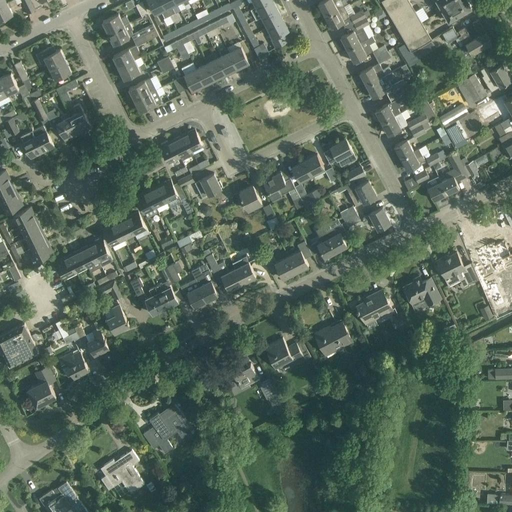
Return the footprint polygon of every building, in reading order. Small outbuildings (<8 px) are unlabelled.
[(36,9),(30,0),(12,0),(0,6),(0,19),(13,14),(10,7),(22,1),(28,13),(36,9)] [(148,0),(152,7),(155,13),(161,10),(165,18),(170,16),(161,0),(148,0)] [(175,0),(161,0),(170,16),(176,13),(172,5),(176,2),(175,0)] [(234,0),(230,2),(233,8),(237,16),(243,13),(238,4),(243,2),(242,0),(234,0)] [(272,0),(267,0),(258,5),(263,16),(277,9),(272,0)] [(323,0),(319,3),(325,15),(344,5),(345,5),(351,2),(353,0),(323,0)] [(412,51),(432,39),(431,39),(432,39),(409,0),(378,0),(380,2),(382,1),(406,42),(411,51),(412,51)] [(435,8),(437,12),(458,0),(436,0),(440,5),(435,8)] [(467,0),(458,0),(437,12),(440,17),(445,14),(449,21),(472,8),(467,0)] [(136,4),(142,16),(148,13),(142,1),(136,4)] [(233,8),(230,2),(219,7),(222,13),(233,8)] [(325,15),(323,16),(327,24),(329,23),(332,28),(344,21),(344,20),(351,16),(351,15),(355,13),(351,12),(349,13),(344,5),(325,15)] [(208,13),(211,18),(222,13),(219,7),(208,13)] [(383,8),(374,13),(377,17),(380,18),(386,15),(383,8)] [(277,9),(263,16),(266,21),(264,22),(266,28),(283,19),(277,9)] [(355,13),(351,15),(351,16),(355,23),(366,16),(371,14),(368,9),(364,11),(363,9),(355,13)] [(103,21),(108,32),(124,24),(119,13),(103,21)] [(198,18),(200,24),(211,18),(208,13),(198,18)] [(243,27),(249,24),(243,13),(237,16),(243,27)] [(215,22),(218,27),(229,21),(230,23),(235,21),(231,14),(215,22)] [(366,16),(355,23),(358,29),(363,27),(368,24),(370,23),(366,16)] [(187,23),(190,29),(200,24),(198,18),(193,20),(192,17),(186,20),(187,23)] [(266,28),(268,32),(271,38),(276,47),(288,41),(283,32),(288,30),(283,19),(266,28)] [(442,33),(447,41),(448,43),(459,37),(463,44),(464,45),(466,44),(472,53),(483,47),(492,42),(478,19),(472,23),(480,35),(472,40),(465,27),(458,31),(456,32),(453,27),(442,33)] [(130,36),(133,34),(131,30),(133,29),(129,22),(124,24),(108,32),(114,44),(130,36)] [(218,27),(215,22),(204,27),(206,32),(218,27)] [(141,29),(144,35),(156,29),(153,23),(141,29)] [(176,29),(179,34),(190,29),(187,23),(176,29)] [(249,37),(255,34),(249,24),(243,27),(249,37)] [(206,32),(204,27),(192,33),(195,38),(196,38),(199,44),(202,43),(202,40),(200,36),(206,32)] [(354,30),(341,36),(348,49),(357,44),(367,39),(369,38),(363,27),(358,29),(354,31),(354,30)] [(179,34),(176,29),(173,30),(172,28),(162,33),(166,41),(179,34)] [(147,41),(159,35),(156,29),(144,35),(147,41)] [(192,33),(181,38),(184,44),(195,38),(192,33)] [(249,37),(260,58),(269,53),(264,42),(260,44),(255,34),(249,37)] [(357,44),(348,49),(354,61),(367,55),(367,54),(373,51),(369,44),(375,41),(373,36),(369,38),(367,39),(357,44)] [(184,44),(181,38),(165,47),(167,52),(184,44)] [(432,39),(412,51),(415,55),(417,54),(419,57),(436,47),(432,39)] [(406,42),(398,46),(404,56),(411,51),(406,42)] [(379,48),(373,51),(376,57),(388,50),(384,44),(379,48)] [(47,61),(50,68),(66,60),(61,48),(55,51),(53,45),(36,53),(41,64),(47,61)] [(142,56),(139,50),(136,45),(129,48),(113,56),(119,67),(135,59),(142,56)] [(230,52),(238,67),(249,61),(241,47),(230,52)] [(388,50),(376,57),(379,63),(379,62),(380,63),(391,56),(388,50)] [(219,58),(226,73),(238,67),(230,52),(219,58)] [(157,61),(160,67),(172,61),(169,55),(157,61)] [(226,73),(219,58),(208,63),(215,78),(226,73)] [(147,68),(144,63),(138,66),(135,59),(119,67),(119,68),(118,69),(120,74),(122,73),(125,79),(134,74),(140,71),(147,68)] [(50,82),(56,79),(72,71),(66,60),(50,68),(54,74),(48,77),(50,82)] [(20,61),(14,64),(23,81),(29,78),(20,61)] [(163,73),(175,67),(172,61),(160,67),(163,73)] [(194,64),(193,62),(182,67),(183,69),(185,74),(188,80),(193,89),(204,84),(196,69),(197,69),(194,64)] [(372,66),(360,72),(367,84),(379,78),(392,71),(389,65),(383,69),(380,63),(379,62),(379,63),(373,66),(372,66)] [(208,63),(197,69),(196,69),(204,84),(215,78),(208,63)] [(502,63),(494,68),(477,78),(474,73),(457,83),(459,86),(459,87),(469,105),(476,101),(487,94),(481,83),(494,76),(501,86),(511,80),(502,63)] [(379,78),(367,84),(373,97),(392,87),(392,86),(389,80),(392,78),(393,73),(392,71),(379,78)] [(16,94),(21,92),(11,72),(0,77),(0,78),(8,94),(14,91),(16,94)] [(135,99),(156,89),(151,77),(129,88),(135,99)] [(185,89),(179,77),(173,80),(179,92),(185,89)] [(0,105),(11,100),(8,94),(0,78),(0,105)] [(79,85),(76,79),(66,84),(69,90),(79,85)] [(392,86),(392,87),(395,92),(407,86),(404,80),(392,86)] [(384,105),(376,110),(382,122),(401,112),(399,108),(401,104),(405,102),(407,99),(405,95),(410,93),(407,86),(395,92),(398,98),(388,103),(384,105)] [(38,97),(39,97),(44,95),(41,88),(30,93),(29,94),(32,100),(38,97)] [(162,100),(156,89),(135,99),(141,111),(162,100)] [(423,92),(418,95),(421,101),(426,99),(423,92)] [(32,100),(29,94),(23,97),(29,109),(34,106),(35,105),(32,100)] [(511,111),(511,113),(511,96),(505,100),(505,101),(498,105),(504,115),(511,111)] [(39,97),(38,97),(32,100),(35,105),(34,106),(41,120),(48,117),(46,113),(46,112),(39,97)] [(423,114),(407,122),(408,124),(408,123),(411,129),(428,121),(437,116),(427,98),(426,99),(421,101),(417,103),(423,114)] [(485,115),(496,108),(492,101),(475,111),(481,121),(486,117),(485,115)] [(77,112),(69,115),(78,133),(90,127),(90,128),(91,127),(79,103),(73,106),(77,112)] [(469,113),(463,103),(439,117),(445,127),(469,113)] [(67,139),(78,133),(69,115),(63,119),(61,115),(59,116),(55,108),(46,112),(46,113),(48,117),(54,129),(55,129),(54,128),(59,126),(66,140),(67,139)] [(401,112),(382,122),(389,134),(398,129),(404,126),(408,124),(407,122),(405,119),(401,112)] [(13,116),(6,120),(5,120),(9,128),(4,131),(7,137),(20,130),(13,116)] [(415,136),(426,130),(425,129),(431,126),(428,121),(437,116),(428,121),(411,129),(415,136)] [(511,116),(501,123),(504,129),(511,125),(511,116)] [(44,124),(32,130),(43,151),(54,146),(44,124)] [(184,134),(191,150),(203,144),(195,129),(184,134)] [(21,135),(24,142),(31,157),(43,151),(32,130),(21,135)] [(511,130),(499,137),(503,143),(511,138),(511,130)] [(193,154),(191,150),(184,134),(172,140),(180,155),(182,159),(193,154)] [(6,149),(11,147),(6,137),(1,139),(6,149)] [(332,148),(324,152),(330,162),(338,158),(347,154),(350,161),(357,158),(346,138),(331,146),(332,148)] [(407,138),(403,140),(395,145),(401,158),(414,151),(407,138)] [(511,138),(503,143),(503,145),(508,154),(511,158),(511,156),(511,138)] [(161,145),(169,161),(180,155),(172,140),(161,145)] [(438,160),(441,159),(446,155),(443,149),(438,152),(427,158),(430,165),(432,164),(438,160)] [(420,163),(425,160),(422,154),(417,157),(414,151),(401,158),(408,170),(420,163)] [(441,181),(447,194),(460,187),(456,181),(462,178),(458,170),(464,167),(464,166),(461,160),(456,151),(448,156),(454,168),(449,171),(452,176),(441,181)] [(305,161),(313,175),(325,168),(317,153),(316,154),(317,154),(305,161)] [(198,163),(201,169),(210,164),(207,159),(198,163)] [(468,163),(466,165),(473,177),(479,174),(477,170),(479,169),(473,160),(469,162),(468,163)] [(300,181),(313,175),(305,161),(294,167),(293,166),(297,175),(300,181)] [(201,169),(198,163),(189,168),(192,173),(201,169)] [(178,175),(187,170),(185,166),(176,171),(178,175)] [(365,174),(361,166),(349,172),(353,180),(365,174)] [(331,181),(338,177),(332,167),(326,171),(331,181)] [(0,172),(0,187),(12,181),(6,170),(0,172)] [(429,177),(425,170),(415,175),(418,182),(429,177)] [(294,200),(300,197),(295,187),(293,183),(289,174),(290,177),(285,180),(281,171),(264,180),(268,189),(274,199),(289,191),(294,200)] [(214,173),(205,177),(201,179),(195,182),(202,197),(209,194),(222,188),(221,186),(222,185),(220,180),(218,181),(214,173)] [(178,180),(182,186),(194,180),(191,174),(178,180)] [(171,179),(159,184),(167,200),(170,206),(182,200),(171,179)] [(369,180),(356,186),(353,181),(343,186),(342,185),(337,188),(340,192),(347,188),(356,206),(364,201),(364,202),(377,195),(369,180)] [(17,192),(12,181),(0,187),(0,196),(2,200),(17,192)] [(435,200),(447,194),(441,181),(428,187),(435,200)] [(302,183),(295,187),(300,197),(301,197),(305,205),(312,202),(307,193),(302,183)] [(148,190),(156,205),(167,200),(159,184),(155,187),(154,184),(148,187),(149,189),(148,190)] [(262,203),(258,194),(253,185),(240,191),(242,196),(241,197),(242,198),(243,198),(249,210),(262,203)] [(307,193),(312,202),(323,195),(319,187),(307,193)] [(148,190),(137,195),(148,217),(159,211),(156,205),(148,190)] [(23,204),(17,192),(2,200),(7,211),(23,204)] [(188,199),(182,202),(188,213),(193,210),(188,199)] [(305,205),(308,211),(314,208),(311,202),(305,205)] [(271,230),(281,225),(270,203),(263,206),(270,219),(267,221),(271,230)] [(344,219),(357,212),(353,205),(340,212),(344,219)] [(15,214),(21,225),(36,218),(31,206),(15,214)] [(383,207),(374,211),(370,213),(371,214),(362,218),(365,223),(373,219),(378,229),(391,222),(383,207)] [(146,226),(138,211),(127,217),(134,232),(146,226)] [(357,212),(344,219),(348,226),(361,219),(357,212)] [(127,217),(116,222),(123,238),(134,232),(127,217)] [(36,218),(21,225),(27,237),(42,229),(36,218)] [(0,224),(0,226),(4,234),(8,232),(4,222),(0,224)] [(104,228),(108,235),(112,243),(123,238),(116,222),(104,228)] [(329,237),(336,250),(340,248),(340,249),(347,245),(345,241),(350,238),(342,223),(326,231),(329,237)] [(316,229),(322,241),(318,243),(317,241),(312,244),(318,255),(323,252),(325,257),(332,253),(332,252),(336,250),(329,237),(326,231),(323,226),(316,229)] [(42,229),(27,237),(32,248),(47,240),(42,229)] [(13,241),(8,232),(4,234),(9,243),(13,241)] [(170,234),(159,239),(163,247),(174,242),(170,234)] [(249,234),(243,237),(251,253),(257,250),(249,234)] [(189,235),(177,241),(180,247),(192,241),(189,235)] [(481,265),(474,268),(487,298),(491,296),(495,305),(503,301),(493,279),(485,283),(479,270),(492,264),(495,271),(506,266),(503,259),(511,255),(503,237),(475,251),(481,265)] [(91,244),(99,259),(110,253),(102,238),(91,244)] [(33,262),(38,259),(53,252),(47,240),(32,248),(35,254),(30,256),(33,262)] [(288,256),(296,271),(309,265),(305,258),(312,254),(308,245),(305,240),(297,244),(300,249),(288,256)] [(10,247),(15,256),(20,254),(15,244),(10,247)] [(88,265),(99,259),(91,244),(80,249),(88,265)] [(0,256),(9,252),(6,247),(0,249),(0,256)] [(80,249),(69,255),(76,270),(88,265),(80,249)] [(148,258),(147,259),(150,263),(150,264),(166,255),(164,250),(160,252),(156,254),(148,258)] [(457,252),(437,261),(449,285),(461,279),(465,287),(469,284),(469,283),(479,278),(471,261),(464,265),(457,252)] [(206,256),(214,271),(220,268),(212,253),(206,256)] [(15,256),(20,265),(24,263),(20,254),(15,256)] [(65,276),(76,270),(69,255),(57,260),(65,276)] [(266,260),(268,265),(273,274),(280,271),(283,278),(296,271),(288,256),(276,262),(273,256),(266,260)] [(139,264),(141,268),(150,263),(147,259),(139,264)] [(236,268),(243,282),(256,276),(249,261),(248,262),(247,259),(242,262),(243,264),(236,268)] [(126,266),(128,270),(137,265),(135,261),(126,266)] [(167,280),(162,283),(155,286),(166,307),(178,301),(170,284),(175,281),(166,263),(160,266),(162,269),(161,269),(167,280)] [(166,263),(175,281),(181,278),(173,263),(168,266),(166,263)] [(21,277),(15,265),(10,267),(9,268),(15,280),(21,277)] [(199,266),(192,270),(196,278),(207,300),(212,298),(213,299),(218,296),(217,295),(219,294),(215,287),(217,286),(218,286),(209,269),(202,272),(199,266)] [(220,270),(222,275),(229,289),(243,282),(236,268),(229,271),(227,267),(220,270)] [(107,275),(109,279),(118,275),(116,271),(107,275)] [(99,284),(109,279),(107,275),(97,280),(99,284)] [(130,281),(140,299),(146,296),(141,286),(143,285),(139,277),(130,281)] [(441,298),(435,285),(431,277),(422,281),(421,277),(403,286),(412,304),(425,297),(428,304),(441,298)] [(195,306),(207,300),(196,278),(180,285),(187,298),(191,296),(195,306)] [(98,294),(98,293),(101,291),(102,295),(111,290),(115,298),(121,295),(114,281),(89,294),(91,297),(98,294)] [(84,286),(86,290),(96,286),(94,282),(84,286)] [(86,290),(84,286),(75,291),(77,295),(86,290)] [(153,313),(166,307),(155,286),(149,289),(152,295),(146,298),(153,313)] [(373,297),(357,305),(359,308),(366,323),(369,329),(378,324),(375,318),(393,309),(387,298),(383,289),(371,295),(373,297)] [(62,298),(63,302),(75,296),(73,292),(62,298)] [(119,304),(113,308),(116,314),(108,318),(115,332),(129,325),(119,304)] [(486,320),(494,316),(488,304),(480,308),(486,320)] [(400,328),(411,323),(405,311),(394,317),(400,328)] [(324,328),(315,333),(319,341),(327,357),(336,352),(335,350),(353,341),(347,330),(343,321),(331,327),(331,328),(326,331),(324,328)] [(25,322),(0,334),(0,347),(10,367),(39,352),(25,322)] [(75,327),(82,342),(88,339),(81,324),(75,327)] [(76,344),(82,342),(75,327),(76,331),(69,334),(64,325),(59,328),(64,337),(58,340),(61,346),(74,339),(76,344)] [(448,329),(447,329),(448,330),(450,336),(459,332),(456,325),(448,329)] [(108,347),(109,347),(106,340),(100,328),(93,331),(96,337),(88,341),(90,345),(95,354),(101,350),(102,352),(104,352),(108,350),(109,348),(108,347)] [(303,355),(297,342),(288,347),(283,337),(265,346),(276,368),(303,355)] [(77,377),(82,375),(81,373),(89,369),(84,360),(80,351),(73,354),(72,351),(59,357),(64,368),(69,365),(70,367),(74,376),(76,375),(77,377)] [(223,368),(228,377),(228,378),(235,374),(242,388),(259,378),(251,362),(248,364),(245,360),(241,362),(240,359),(223,368)] [(33,402),(36,409),(44,404),(44,403),(56,396),(49,382),(56,379),(48,365),(36,371),(41,382),(28,389),(34,401),(33,402)] [(495,370),(495,378),(511,376),(511,367),(495,369),(495,370)] [(261,383),(268,395),(277,391),(271,378),(261,383)] [(503,410),(511,409),(511,398),(503,399),(503,410)] [(183,439),(194,431),(174,402),(174,403),(175,404),(160,414),(159,412),(150,418),(154,425),(149,429),(159,443),(160,444),(159,444),(165,452),(173,446),(167,439),(168,438),(178,431),(183,439)] [(277,407),(267,412),(270,419),(281,414),(277,407)] [(475,421),(479,415),(473,411),(469,416),(469,417),(475,421)] [(503,434),(503,439),(509,439),(511,439),(511,431),(510,431),(510,435),(503,434)] [(113,458),(101,467),(106,474),(101,478),(109,489),(114,486),(123,480),(131,491),(137,487),(138,488),(145,483),(132,465),(140,460),(132,449),(120,457),(123,461),(117,464),(113,458)] [(156,488),(152,480),(146,484),(151,491),(156,488)] [(45,511),(58,511),(70,504),(75,511),(77,511),(84,507),(72,489),(67,481),(58,487),(59,488),(54,491),(52,489),(39,497),(45,505),(47,503),(51,508),(45,511)] [(500,503),(511,503),(511,494),(488,493),(487,502),(500,503)] [(206,508),(205,508),(200,498),(194,502),(200,511),(206,508)]
